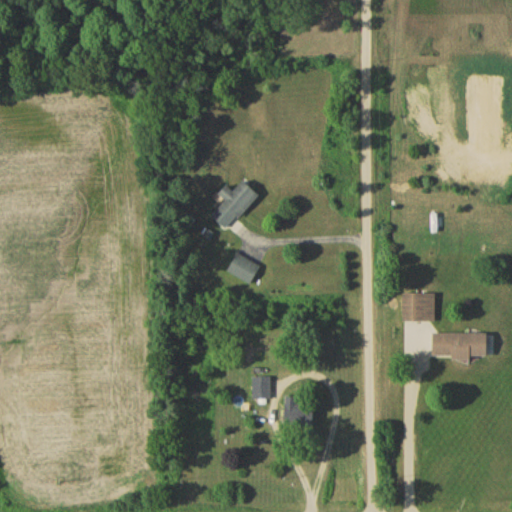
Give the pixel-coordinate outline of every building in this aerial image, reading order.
[(214,221),(229,234),(261,199),(244,184),(235,195),(228,189),(221,198),(228,205),(214,221)] [(262,270),(240,256),(229,274),(251,288),(262,270)] [(437,296),(404,296),(404,324),(437,324),(437,296)] [(435,336),(435,361),(491,361),(491,336),(435,336)] [(255,379),(255,403),(272,403),(272,379),(255,379)] [(288,428),(317,428),(317,409),(300,409),(300,399),(288,399),(288,428)]
